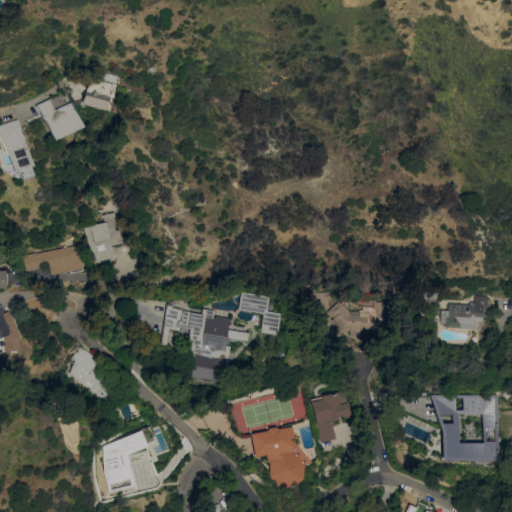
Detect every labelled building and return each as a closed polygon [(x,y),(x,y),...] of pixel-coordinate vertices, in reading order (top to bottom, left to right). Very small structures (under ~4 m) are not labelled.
[(107,110),(81,103),(90,68),(117,75),(107,110)] [(36,107),(35,104),(51,98),(53,97),(56,102),(53,103),(56,108),(69,102),(81,126),(52,139),(39,116),(40,115),(36,107)] [(19,129),(18,130),(29,165),(10,172),(0,140),(0,124),(16,119),(16,121),(19,129)] [(104,221),(102,214),(114,212),(121,242),(110,245),(113,258),(90,263),(82,226),(104,221)] [(37,252),(76,244),(81,270),(69,272),(68,271),(50,274),(47,263),(39,265),(40,268),(25,270),(22,255),(37,252)] [(273,334),(257,331),(260,315),(258,313),(236,309),(239,291),(266,296),(263,310),(265,311),(276,313),(273,334)] [(417,291),(438,291),(437,306),(416,305),(417,291)] [(313,296),(313,292),(329,292),(329,307),(314,308),(313,304),(308,304),(310,296),(313,296)] [(446,310),(447,303),(468,304),(468,301),(473,302),(473,295),(486,296),(485,309),(484,309),(483,317),(473,316),(472,324),(471,324),(471,329),(456,328),(456,327),(443,327),(443,323),(438,322),(439,310),(446,310)] [(350,312),(353,311),(355,311),(357,311),(359,312),(363,312),(363,306),(374,307),(374,301),(387,301),(387,313),(385,313),(385,329),(359,329),(359,336),(356,336),(356,334),(353,334),(353,336),(350,336),(350,330),(340,330),(330,317),(332,315),(328,310),(340,300),(350,312)] [(217,381),(186,376),(190,356),(187,356),(187,352),(184,352),(188,329),(178,327),(178,330),(168,328),(164,346),(158,345),(165,304),(172,305),(172,307),(181,309),(181,310),(200,313),(201,308),(213,310),(211,318),(212,319),(213,315),(227,318),(225,329),(246,332),(244,340),(224,337),(223,345),(227,346),(223,367),(220,367),(217,381)] [(0,313),(7,311),(18,335),(18,351),(4,351),(4,338),(1,331),(0,331),(0,313)] [(74,360),(71,357),(74,353),(71,351),(76,345),(79,348),(80,346),(93,356),(91,358),(100,365),(96,370),(113,383),(111,385),(119,391),(109,404),(94,392),(94,393),(70,373),(74,360)] [(252,394),(251,390),(274,385),(275,388),(275,391),(253,396),(252,394)] [(321,399),(320,395),(330,393),(332,395),(338,390),(342,389),(347,414),(345,417),(342,418),(339,415),(336,416),(334,419),(331,420),(332,426),(330,426),(333,438),(318,442),(309,401),(321,399)] [(480,431),(484,431),(484,411),(511,410),(511,425),(495,425),(495,436),(497,439),(498,442),(496,444),(493,444),(490,442),(490,441),(485,441),(485,455),(478,455),(478,460),(465,460),(465,455),(448,456),(448,444),(438,445),(438,424),(448,423),(448,432),(455,432),(455,431),(480,431)] [(148,454),(142,435),(147,434),(145,428),(154,425),(159,443),(154,444),(156,452),(148,454)] [(265,430),(267,428),(273,427),(276,428),(289,426),(292,441),(309,462),(301,464),(300,478),(289,488),(274,486),(266,475),(267,463),(261,455),(252,457),(248,433),(265,430)] [(149,441),(143,427),(108,441),(113,455),(149,441)]
